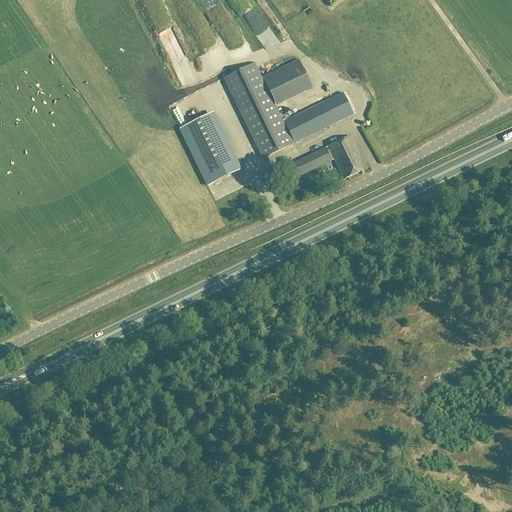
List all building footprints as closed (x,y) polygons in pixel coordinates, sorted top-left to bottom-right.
[(166,48),(171,46),(168,38),(176,35),(169,17),(155,23),(166,48)] [(240,26),(225,32),(233,52),(248,46),(240,26)] [(216,38),(203,43),(207,53),(220,47),(216,38)] [(262,79),(274,103),(310,85),(298,61),(262,79)] [(224,79),(263,159),(353,115),(343,94),(282,123),(253,65),(224,79)] [(208,186),(239,171),(211,115),(180,130),(208,186)] [(343,181),(362,171),(357,160),(358,156),(350,138),(326,149),(290,166),(296,179),(334,161),(343,181)]
